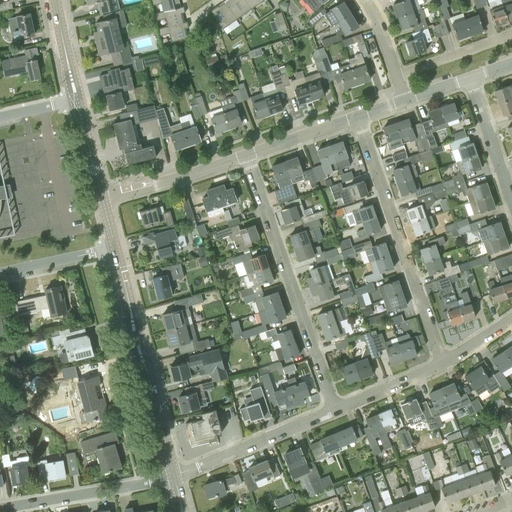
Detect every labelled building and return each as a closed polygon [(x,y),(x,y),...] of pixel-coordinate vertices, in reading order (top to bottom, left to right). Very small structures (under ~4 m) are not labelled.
[(86,0),(88,4),(97,2),(100,14),(118,9),(115,0),(86,0)] [(162,3),(164,11),(164,12),(180,8),(180,7),(177,0),(151,0),(153,6),(162,3)] [(225,1),(237,19),(251,9),(245,0),(228,0),(226,2),(225,1)] [(245,0),(251,9),(264,0),(245,0)] [(400,0),(401,1),(393,4),(398,17),(421,9),(417,0),(400,0)] [(444,20),(450,18),(446,7),(449,6),(446,0),(440,0),(437,1),(443,16),(444,20)] [(473,0),(476,9),(482,7),(480,0),(473,0)] [(508,22),(500,0),(496,0),(488,3),(491,10),(490,10),(492,18),(493,18),(496,26),(508,22)] [(511,0),(500,0),(508,22),(511,20),(511,0)] [(13,8),(11,1),(0,2),(0,10),(0,11),(13,8)] [(237,19),(225,1),(224,1),(225,2),(219,7),(218,6),(210,11),(223,29),(237,19)] [(279,5),(282,10),(286,11),(288,3),(284,2),(280,4),(279,5)] [(331,26),(338,22),(351,14),(343,2),(327,13),(324,8),(308,21),(312,27),(325,17),(331,26)] [(154,13),(156,21),(166,18),(168,26),(168,27),(183,23),(183,22),(181,13),(185,12),(184,6),(180,7),(180,8),(164,12),(164,11),(154,13)] [(421,10),(421,9),(398,17),(402,30),(413,26),(415,33),(427,28),(424,18),(425,17),(423,9),(421,10)] [(276,13),(278,19),(271,21),(275,32),(289,27),(283,11),(276,13)] [(34,34),(30,13),(17,16),(17,17),(9,19),(12,33),(14,32),(15,38),(34,34)] [(346,34),(358,26),(351,14),(338,22),(346,34)] [(478,14),(466,19),(471,35),(483,31),(480,22),(481,22),(478,14)] [(122,43),(119,28),(126,26),(124,16),(96,23),(100,39),(96,40),(100,55),(112,52),(115,66),(131,62),(126,42),(122,43)] [(471,35),(466,19),(452,24),(455,32),(455,31),(458,40),(471,35)] [(160,36),(169,34),(171,42),(188,38),(188,37),(187,38),(185,29),(189,28),(187,21),(183,22),(183,23),(168,27),(168,26),(158,29),(160,36)] [(445,23),(441,24),(434,26),(437,38),(449,34),(445,23)] [(415,33),(412,34),(414,39),(406,42),(410,55),(426,50),(424,43),(432,41),(427,28),(415,33)] [(317,49),(318,49),(324,47),(342,41),(340,34),(321,41),(322,43),(316,45),(317,49)] [(355,57),(349,59),(357,84),(370,79),(365,66),(366,66),(363,59),(363,57),(368,55),(361,34),(351,37),(353,44),(357,42),(360,53),(354,55),(355,57)] [(40,79),(36,54),(38,53),(37,47),(25,49),(26,56),(9,60),(12,74),(29,71),(31,80),(40,79)] [(326,54),(324,47),(318,49),(329,82),(335,80),(336,84),(342,82),(344,88),(357,84),(349,59),(348,60),(350,64),(333,70),(333,69),(332,70),(326,54)] [(249,51),(251,58),(257,56),(255,49),(249,51)] [(318,49),(317,49),(315,50),(312,55),(318,73),(304,77),(307,85),(312,99),(325,95),(321,84),(329,82),(318,49)] [(145,67),(159,64),(158,56),(143,59),(145,67)] [(208,67),(219,63),(216,56),(206,59),(208,67)] [(137,71),(144,69),(142,59),(134,61),(137,71)] [(239,66),(237,60),(230,62),(233,68),(239,66)] [(280,75),(287,73),(284,66),(278,68),(279,71),(280,75)] [(135,88),(129,68),(102,75),(107,95),(121,92),(135,88)] [(280,75),(279,71),(271,74),(276,89),(276,90),(285,87),(280,75)] [(289,79),(287,73),(280,75),(285,87),(291,85),(293,91),(294,90),(299,104),(312,99),(304,77),(292,81),(291,78),(289,79)] [(238,90),(243,101),(248,99),(243,83),(237,85),(238,90)] [(499,103),(511,98),(511,84),(495,90),(499,103)] [(283,109),(276,90),(276,89),(264,93),(271,113),(283,109)] [(243,101),(238,90),(232,92),(236,103),(243,101)] [(124,106),(121,92),(107,95),(107,96),(110,110),(124,106)] [(271,113),(264,93),(263,93),(250,97),(258,118),(271,113)] [(195,98),(197,104),(201,115),(207,113),(201,96),(195,98)] [(511,98),(499,103),(503,116),(509,114),(511,120),(511,119),(511,98)] [(128,112),(138,109),(137,103),(126,106),(128,112)] [(222,108),(224,113),(229,128),(241,123),(234,103),(222,108)] [(454,103),(441,107),(446,122),(459,117),(454,103)] [(190,106),(194,118),(201,115),(197,104),(193,105),(190,106)] [(137,146),(133,132),(132,125),(157,119),(156,111),(154,105),(119,114),(121,122),(113,123),(120,149),(124,148),(128,164),(156,157),(153,145),(142,148),(141,145),(137,146)] [(426,137),(430,149),(437,147),(433,135),(432,133),(448,127),(446,122),(441,107),(428,112),(431,119),(421,123),(426,137)] [(176,149),(188,145),(181,124),(180,123),(169,127),(163,108),(156,111),(157,119),(162,138),(171,135),(176,149)] [(216,132),(229,128),(224,113),(211,118),(216,132)] [(410,142),(414,141),(419,139),(414,125),(411,126),(408,119),(396,123),(403,143),(409,141),(410,142)] [(181,124),(188,145),(201,141),(196,126),(195,127),(191,128),(189,121),(181,123),(181,124)] [(403,146),(403,143),(396,123),(383,128),(388,141),(386,142),(389,150),(401,146),(403,146)] [(454,141),(465,137),(463,131),(452,134),(454,141)] [(419,139),(423,151),(430,149),(426,137),(419,139)] [(335,161),(338,168),(338,169),(340,176),(343,175),(340,168),(344,167),(349,165),(347,157),(348,157),(342,142),(330,146),(335,161)] [(462,160),(477,155),(472,143),(458,148),(462,160)] [(317,150),(322,166),(312,169),(317,182),(328,178),(327,174),(333,172),(332,171),(338,169),(338,168),(330,146),(317,150)] [(430,149),(432,155),(434,155),(436,160),(445,157),(444,152),(442,146),(430,149)] [(433,159),(432,155),(430,149),(423,151),(419,153),(407,157),(404,159),(406,166),(393,170),(397,183),(418,176),(413,163),(421,161),(422,163),(433,159)] [(394,162),(404,159),(407,157),(405,151),(392,156),(394,162)] [(456,162),(460,175),(481,168),(477,155),(462,160),(456,162)] [(285,162),(290,177),(292,184),(303,180),(304,182),(308,180),(310,185),(310,184),(315,183),(317,182),(312,169),(302,173),(297,157),(285,162)] [(292,184),(290,177),(285,162),(272,166),(277,181),(280,180),(283,188),(275,191),(279,203),(290,200),(297,197),(292,184)] [(342,182),(353,178),(351,172),(343,175),(340,176),(342,182)] [(444,188),(442,183),(430,187),(430,186),(421,190),(418,183),(417,183),(415,177),(418,176),(397,183),(402,195),(415,191),(418,198),(433,193),(440,190),(444,188)] [(442,183),(444,188),(456,184),(454,179),(442,183)] [(368,194),(363,181),(343,188),(341,182),(329,186),(331,192),(338,190),(344,205),(354,201),(353,199),(368,194)] [(469,202),(490,195),(486,182),(472,187),(472,188),(465,190),(469,202)] [(456,184),(444,188),(446,195),(458,191),(456,184)] [(216,188),(222,205),(237,200),(232,188),(226,190),(224,185),(216,188)] [(222,205),(216,188),(207,191),(209,196),(203,198),(207,211),(211,209),(214,216),(224,212),(222,206),(222,205)] [(440,190),(433,193),(435,199),(446,195),(444,188),(440,190)] [(495,207),(490,195),(469,202),(473,215),(495,207)] [(188,221),(194,219),(188,198),(181,200),(188,221)] [(363,222),(376,218),(371,205),(359,209),(357,203),(343,208),(346,214),(351,212),(355,225),(363,222)] [(407,210),(411,222),(425,217),(423,210),(428,208),(426,203),(407,210)] [(318,219),(328,215),(326,209),(313,214),(311,208),(304,211),(302,204),(281,211),(286,224),(302,218),(304,224),(318,219)] [(155,214),(153,208),(140,211),(144,227),(165,221),(167,227),(174,225),(170,210),(155,214)] [(425,217),(411,222),(416,235),(435,228),(431,216),(426,218),(425,217)] [(229,227),(238,225),(240,224),(238,218),(232,220),(227,221),(229,227)] [(380,230),(376,218),(363,222),(365,229),(357,232),(359,238),(380,230)] [(294,248),(310,243),(317,241),(322,239),(318,227),(321,226),(318,219),(304,224),(302,224),(305,230),(290,236),(294,248)] [(467,219),(456,222),(458,228),(469,225),(467,219)] [(458,228),(460,235),(471,231),(471,233),(472,233),(474,235),(478,237),(480,237),(482,242),(504,234),(500,222),(487,226),(485,220),(469,225),(458,228)] [(458,228),(456,222),(444,226),(446,233),(451,232),(458,228)] [(197,226),(201,238),(208,235),(203,224),(197,226)] [(240,230),(238,225),(229,227),(216,232),(216,233),(213,234),(215,240),(229,236),(230,239),(233,241),(233,240),(237,251),(252,246),(250,241),(258,238),(254,225),(240,230)] [(453,238),(460,235),(458,228),(451,232),(453,238)] [(177,237),(174,229),(142,238),(144,243),(155,240),(160,257),(172,254),(171,252),(180,250),(180,247),(186,245),(184,235),(177,237)] [(508,247),(504,234),(482,242),(483,242),(487,255),(494,252),(508,247)] [(425,262),(439,257),(436,247),(445,243),(443,236),(428,242),(429,246),(421,249),(425,262)] [(339,246),(341,250),(350,247),(352,247),(349,238),(339,242),(340,245),(339,246)] [(369,262),(389,255),(384,243),(372,247),(370,241),(352,247),(350,247),(341,250),(342,252),(342,253),(344,260),(355,256),(355,254),(365,251),(369,262)] [(310,243),(294,248),(299,261),(321,253),(319,246),(312,248),(310,243)] [(199,256),(206,254),(204,248),(197,250),(199,256)] [(324,252),(326,258),(338,254),(336,248),(324,252)] [(246,274),(269,266),(264,253),(252,258),(250,252),(244,254),(231,259),(234,265),(238,263),(239,267),(243,266),(246,274)] [(328,265),(344,260),(342,253),(338,254),(326,258),(328,265)] [(494,261),(496,267),(497,270),(511,265),(511,257),(511,254),(493,260),(494,261)] [(393,268),(389,255),(369,262),(373,274),(364,277),(364,279),(355,282),(356,286),(358,285),(359,287),(373,282),(382,279),(380,272),(393,268)] [(205,256),(198,258),(200,266),(207,264),(205,256)] [(469,262),(471,268),(489,262),(486,256),(480,258),(469,262)] [(471,268),(469,262),(458,266),(458,264),(451,267),(449,261),(441,264),(439,257),(425,262),(429,275),(443,270),(445,277),(449,276),(471,268)] [(158,298),(172,294),(168,281),(177,279),(184,277),(180,263),(174,265),(162,268),(164,276),(153,278),(158,298)] [(252,293),(262,290),(260,284),(273,279),(269,266),(246,274),(249,282),(252,281),(253,285),(251,286),(251,287),(240,291),(242,297),(252,293)] [(307,279),(310,287),(328,281),(323,266),(311,270),(313,277),(307,279)] [(500,279),(502,286),(506,298),(511,296),(511,275),(508,276),(500,279)] [(342,276),(328,281),(310,287),(313,295),(318,293),(321,300),(333,295),(331,288),(344,283),(342,276)] [(452,287),(449,276),(445,277),(435,280),(439,292),(452,287)] [(383,300),(402,293),(397,280),(384,285),(385,285),(379,287),(381,293),(383,300)] [(506,298),(502,286),(494,288),(492,281),(487,283),(494,302),(506,298)] [(356,294),(358,301),(360,308),(366,306),(362,294),(376,290),(373,282),(359,287),(354,289),(356,294)] [(67,312),(61,286),(45,289),(47,297),(39,299),(39,296),(13,302),(17,317),(50,309),(51,315),(67,312)] [(356,294),(354,289),(354,288),(338,293),(341,300),(356,294)] [(258,312),(282,304),(277,291),(264,296),(262,290),(252,293),(242,297),(244,304),(254,300),(258,312)] [(465,306),(459,308),(464,320),(475,316),(467,291),(460,293),(465,306)] [(406,306),(402,293),(383,300),(386,306),(387,312),(393,310),(406,306)] [(343,307),(358,301),(356,294),(341,300),(343,307)] [(185,299),(187,306),(203,302),(201,295),(185,299)] [(459,308),(457,301),(445,305),(447,311),(443,312),(446,321),(450,319),(452,325),(464,320),(459,308)] [(265,332),(267,331),(265,324),(270,322),(286,316),(282,304),(258,312),(262,325),(233,335),(235,340),(265,332)] [(340,321),(343,320),(347,318),(343,307),(339,308),(338,308),(331,310),(318,315),(322,327),(340,321)] [(370,314),(368,307),(362,309),(365,316),(370,314)] [(167,331),(186,326),(184,318),(190,316),(188,308),(162,315),(167,331)] [(392,325),(403,321),(401,314),(390,318),(392,325)] [(367,326),(377,323),(375,317),(365,320),(367,326)] [(342,328),(340,321),(322,327),(327,340),(339,336),(341,342),(347,340),(348,340),(343,327),(342,328)] [(28,331),(27,323),(20,325),(22,332),(28,331)] [(171,346),(193,341),(189,325),(167,331),(171,346)] [(281,347),(295,342),(290,329),(278,334),(275,328),(267,331),(265,332),(267,339),(272,337),(273,341),(279,339),(281,347)] [(72,339),(71,332),(52,337),(54,345),(65,342),(70,360),(92,354),(88,338),(88,337),(88,335),(72,339)] [(375,349),(371,338),(369,333),(360,336),(361,341),(365,342),(367,347),(365,348),(361,361),(355,363),(360,378),(372,374),(369,366),(373,365),(372,359),(378,357),(375,349)] [(399,345),(404,360),(417,355),(414,347),(420,345),(417,336),(410,338),(409,333),(396,338),(399,345)] [(371,338),(375,349),(382,347),(378,336),(371,338)] [(392,364),(404,360),(399,345),(396,338),(384,342),(392,364)] [(208,339),(197,342),(193,343),(195,351),(210,347),(208,339)] [(347,340),(341,342),(335,344),(337,350),(349,347),(347,340)] [(300,355),(295,342),(281,347),(275,349),(279,361),(285,358),(286,360),(300,355)] [(1,345),(2,354),(10,353),(8,344),(1,345)] [(226,378),(219,350),(186,358),(186,362),(170,366),(174,381),(190,377),(190,373),(199,371),(200,375),(211,372),(213,381),(226,378)] [(511,364),(511,363),(504,351),(492,359),(503,376),(508,373),(505,369),(511,364)] [(347,382),(360,378),(355,363),(348,365),(346,359),(340,361),(343,367),(342,367),(347,382)] [(271,371),(282,368),(280,361),(269,365),(271,371)] [(285,374),(296,370),(294,364),(282,367),(285,374)] [(63,379),(78,377),(75,366),(62,369),(63,379)] [(501,386),(496,378),(494,375),(488,378),(481,366),(465,376),(477,395),(487,389),(490,393),(501,386)] [(287,408),(296,405),(289,387),(274,392),(268,373),(260,375),(269,403),(271,402),(272,404),(278,402),(279,404),(285,402),(287,408)] [(496,378),(501,386),(502,388),(508,384),(502,375),(496,378)] [(99,399),(97,394),(95,385),(100,383),(98,376),(79,381),(86,411),(79,413),(82,423),(109,416),(104,398),(99,399)] [(289,387),(296,405),(304,402),(302,396),(309,394),(304,382),(296,385),(294,378),(287,380),(289,387)] [(182,412),(199,407),(197,399),(205,398),(204,391),(214,389),(212,382),(184,389),(186,395),(178,397),(182,412)] [(459,408),(457,406),(463,404),(454,383),(441,389),(451,411),(459,408)] [(260,386),(249,390),(254,404),(246,407),(239,409),(243,421),(250,419),(251,421),(263,416),(262,412),(268,410),(260,386)] [(439,416),(451,411),(441,389),(429,394),(435,408),(430,410),(432,416),(437,428),(443,426),(439,416)] [(471,401),(476,412),(482,409),(477,398),(471,401)] [(426,419),(432,416),(430,410),(426,402),(418,405),(415,399),(401,404),(410,424),(418,420),(416,415),(423,412),(426,419)] [(476,412),(471,401),(464,405),(470,416),(476,412)] [(197,443),(216,438),(215,434),(223,432),(217,409),(201,413),(196,415),(197,420),(185,423),(190,441),(196,439),(197,443)] [(378,414),(386,433),(392,430),(397,427),(395,422),(396,422),(390,409),(378,414)] [(386,433),(378,414),(366,419),(369,426),(363,429),(368,439),(371,447),(374,455),(381,452),(378,445),(377,445),(374,437),(378,436),(384,450),(391,447),(386,433)] [(11,418),(12,427),(22,426),(20,417),(11,418)] [(334,434),(340,450),(347,448),(345,443),(356,439),(356,438),(363,436),(358,425),(352,428),(352,427),(334,434)] [(461,431),(463,437),(472,434),(469,427),(461,431)] [(407,452),(409,451),(408,447),(412,446),(404,428),(398,431),(407,452)] [(121,467),(115,444),(119,443),(116,431),(80,441),(84,453),(97,449),(104,473),(121,467)] [(462,438),(460,433),(460,431),(454,434),(456,440),(462,438)] [(340,450),(334,434),(321,440),(321,441),(310,445),(316,460),(340,450)] [(470,451),(479,448),(475,438),(466,442),(470,451)] [(511,472),(511,456),(511,455),(508,448),(501,451),(496,453),(506,475),(511,472)] [(293,476),(302,472),(305,470),(304,466),(303,463),(305,462),(300,449),(284,455),(293,476)] [(70,475),(79,474),(75,452),(66,454),(70,475)] [(428,452),(422,454),(428,470),(434,468),(428,452)] [(10,461),(9,454),(2,455),(4,467),(11,466),(14,484),(29,482),(26,466),(30,466),(28,456),(16,458),(17,460),(10,461)] [(478,474),(483,489),(495,485),(490,470),(495,469),(489,454),(482,457),(484,463),(475,467),(478,474)] [(280,475),(273,458),(268,461),(267,460),(249,468),(254,481),(266,476),(267,479),(273,476),(274,478),(280,475)] [(47,463),(46,460),(38,461),(41,479),(49,478),(65,476),(62,460),(47,463)] [(309,479),(316,495),(325,491),(312,461),(304,464),(310,478),(309,479)] [(463,473),(460,465),(455,467),(460,481),(453,483),(459,498),(471,494),(465,479),(463,473)] [(236,486),(242,483),(238,474),(232,476),(233,477),(204,485),(208,497),(215,495),(216,496),(225,493),(223,486),(227,485),(235,483),(236,486)] [(465,479),(471,494),(483,489),(478,474),(465,479)] [(459,498),(453,483),(446,486),(443,478),(438,480),(446,503),(459,498)] [(372,498),(376,497),(378,496),(372,479),(366,481),(372,498)] [(425,494),(418,496),(423,511),(435,507),(427,484),(422,486),(425,494)] [(409,493),(406,485),(400,487),(403,495),(409,493)] [(403,495),(400,487),(395,489),(398,496),(391,499),(393,505),(395,511),(409,511),(405,501),(403,495)] [(296,501),(293,494),(284,498),(287,505),(296,501)] [(405,501),(409,511),(421,511),(423,511),(418,496),(405,501)] [(376,511),(381,509),(378,502),(376,497),(372,498),(376,511)] [(381,511),(395,511),(393,505),(391,499),(390,498),(383,500),(378,502),(381,509),(381,511)] [(365,511),(374,511),(370,500),(362,503),(365,511)]
